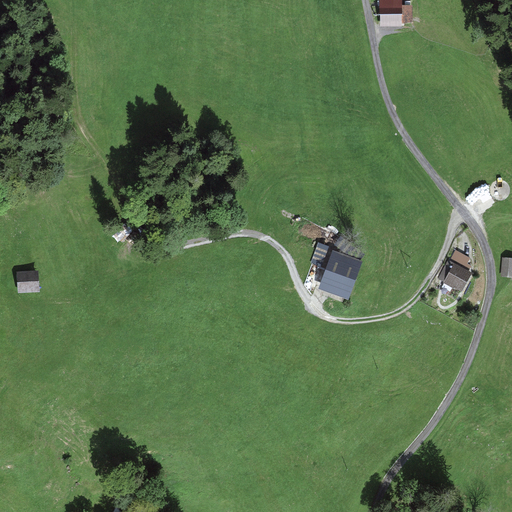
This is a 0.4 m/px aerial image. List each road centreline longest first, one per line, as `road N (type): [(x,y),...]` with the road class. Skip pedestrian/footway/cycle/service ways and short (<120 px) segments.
road 1 (residential): [(374,511),(386,482),(462,374),(490,287),(481,240),(390,111),(364,0)]
road 2 (track): [(181,245),(239,232),(270,239),(316,311),(352,321),(411,301),(441,258),(460,210)]
